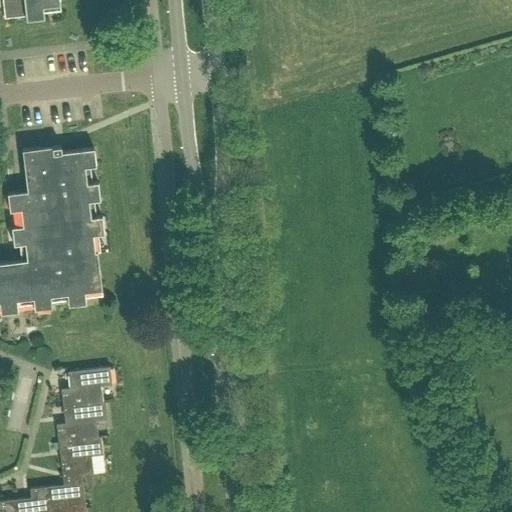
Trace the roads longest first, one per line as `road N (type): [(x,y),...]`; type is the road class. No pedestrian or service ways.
road 1 (secondary): [(239,511),(217,274)]
road 2 (secondary): [(217,274),(216,70)]
road 3 (secondary): [(182,74),(188,157),(217,274)]
road 4 (residential): [(0,94),(182,74)]
